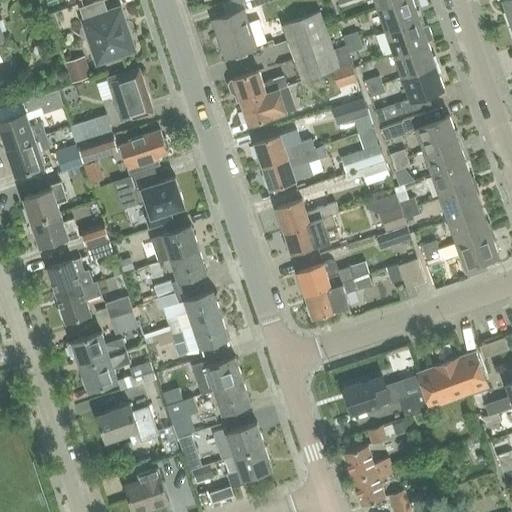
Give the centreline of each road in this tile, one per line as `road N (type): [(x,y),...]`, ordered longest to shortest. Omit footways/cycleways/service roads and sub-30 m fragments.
road 1 (residential): [(283,361),(163,0)]
road 2 (residential): [(84,511),(0,270)]
road 3 (residential): [(283,361),(511,283)]
road 4 (residential): [(511,163),(454,0)]
road 5 (residential): [(327,493),(283,361)]
